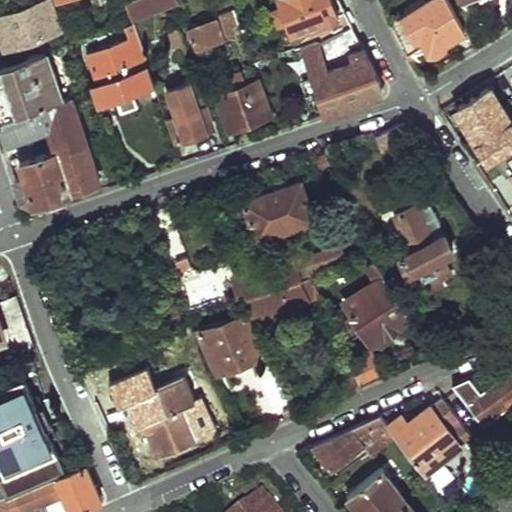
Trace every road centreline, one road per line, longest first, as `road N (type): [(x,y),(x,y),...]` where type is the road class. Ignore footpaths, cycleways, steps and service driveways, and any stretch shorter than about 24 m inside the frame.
road 1 (residential): [(14,238),(414,101)]
road 2 (residential): [(14,238),(54,355),(127,511)]
road 3 (residential): [(277,444),(511,336)]
road 4 (residential): [(511,255),(414,101)]
road 5 (residential): [(131,511),(277,444)]
